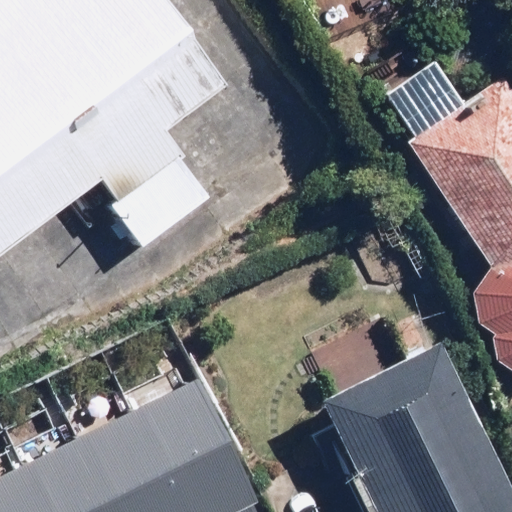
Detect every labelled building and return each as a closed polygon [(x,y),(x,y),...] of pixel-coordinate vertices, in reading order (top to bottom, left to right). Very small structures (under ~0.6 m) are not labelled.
[(215,85),(150,0),(0,0),(0,246),(97,174),(140,231),(204,183),(161,126),(215,85)] [(511,125),(487,90),(447,119),(412,69),(359,106),(394,156),(390,159),(471,275),(433,337),(511,389),(511,125)] [(500,511),(418,348),(291,412),(341,511),(500,511)] [(191,358),(0,452),(0,511),(188,511),(252,481),(191,358)] [(241,511),(237,503),(221,511),(241,511)]
